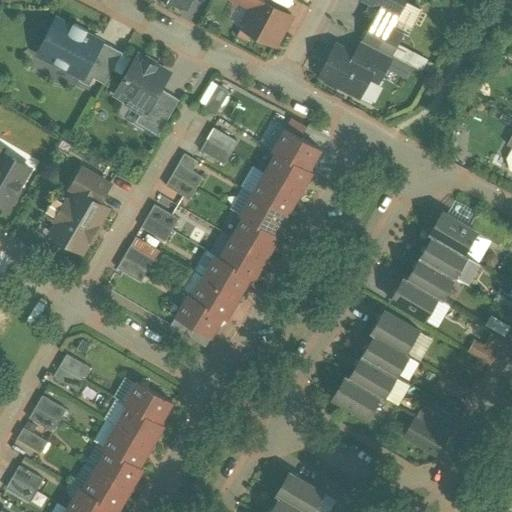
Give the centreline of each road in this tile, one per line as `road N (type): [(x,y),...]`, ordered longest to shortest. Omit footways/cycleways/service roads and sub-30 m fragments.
road 1 (residential): [(266,413),(422,151)]
road 2 (residential): [(366,120),(214,383)]
road 3 (residential): [(72,304),(187,102)]
road 4 (residential): [(442,475),(395,484),(266,413)]
road 5 (residential): [(214,383),(72,304)]
road 6 (residential): [(140,0),(283,76)]
road 7 (residential): [(214,383),(137,511)]
road 8 (residential): [(511,344),(442,475)]
road 9 (residential): [(72,304),(0,427)]
